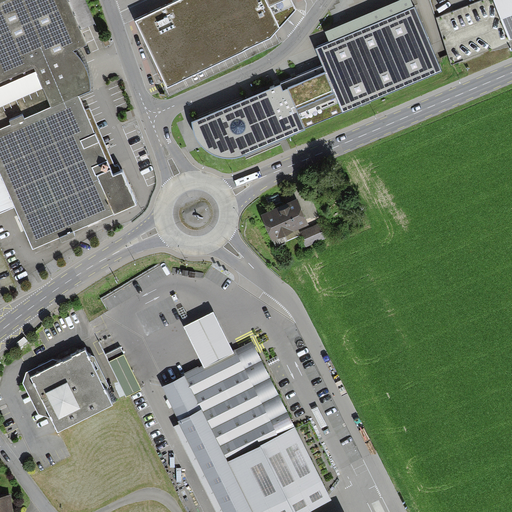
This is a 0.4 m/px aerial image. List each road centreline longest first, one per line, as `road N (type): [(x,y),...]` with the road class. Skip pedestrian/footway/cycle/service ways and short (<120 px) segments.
road 1 (secondary): [(222,196),(511,71)]
road 2 (residential): [(324,0),(276,55),(149,116)]
road 3 (secondary): [(167,224),(0,330)]
road 4 (unclassified): [(107,0),(149,116)]
